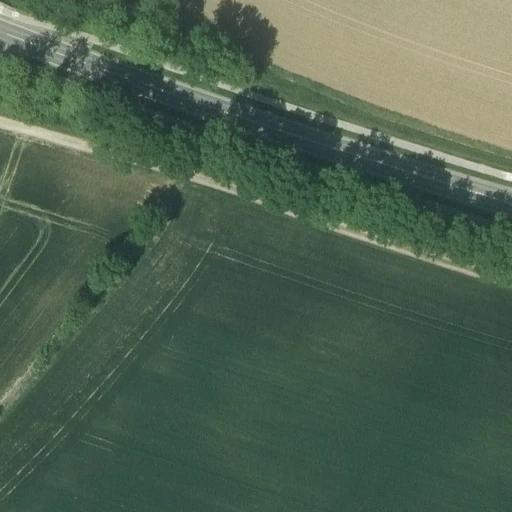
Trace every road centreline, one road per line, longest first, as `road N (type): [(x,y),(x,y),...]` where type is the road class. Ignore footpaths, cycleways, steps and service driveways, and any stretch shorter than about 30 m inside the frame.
road 1 (secondary): [(511,206),(0,34)]
road 2 (track): [(0,123),(511,280)]
